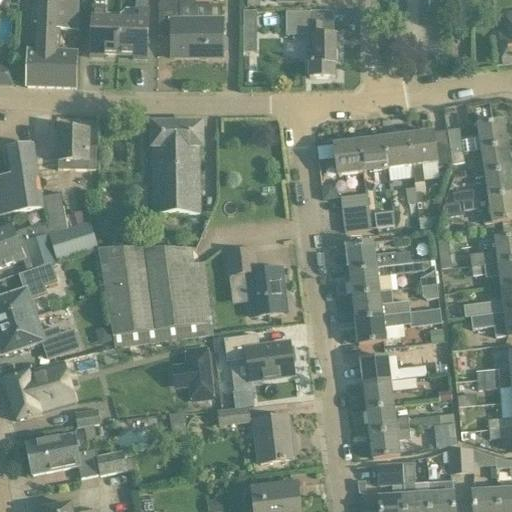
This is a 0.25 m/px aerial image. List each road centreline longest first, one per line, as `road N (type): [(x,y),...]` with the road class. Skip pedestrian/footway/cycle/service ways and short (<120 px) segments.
road 1 (residential): [(344,511),(300,108)]
road 2 (residential): [(300,108),(0,101)]
road 3 (residential): [(511,87),(375,98)]
